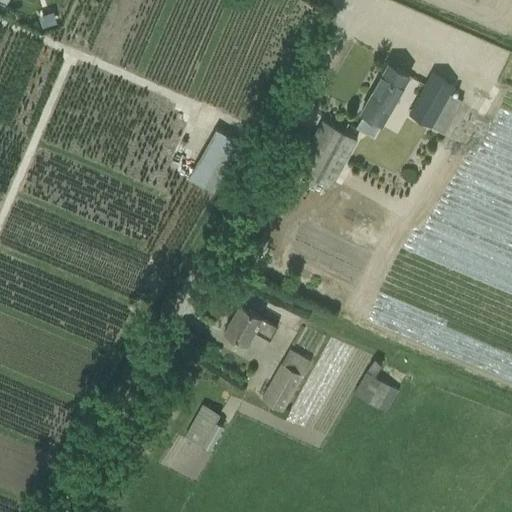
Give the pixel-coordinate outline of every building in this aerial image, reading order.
[(382,123),(409,75),(388,63),(361,111),(382,123)] [(432,125),(444,131),(461,100),(449,94),(454,86),(432,74),(422,91),(410,112),(432,125)] [(314,177),(319,179),(330,186),(356,140),(344,133),(339,131),(322,121),(296,167),(314,177)] [(511,170),(511,123),(496,165),(511,170)] [(195,183),(223,199),(251,147),(222,132),(195,183)] [(340,184),(323,217),(335,223),(352,190),(340,184)] [(224,331),(241,341),(247,344),(255,329),(270,337),(277,325),(256,314),(239,304),(224,331)] [(262,398),(283,410),(310,361),(289,349),(262,398)] [(386,411),(398,390),(365,371),(352,392),(386,411)] [(202,404),(184,437),(209,451),(223,426),(215,421),(219,414),(202,404)]
